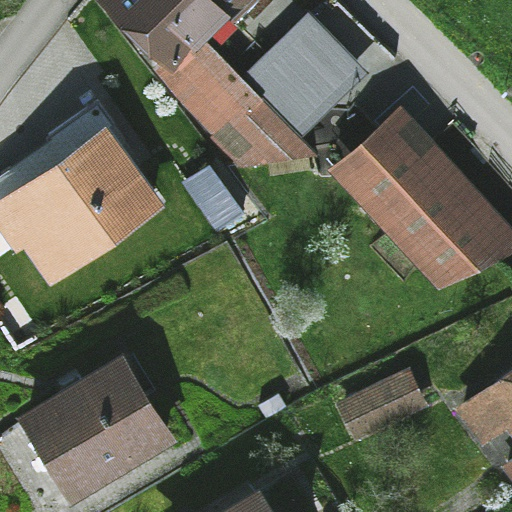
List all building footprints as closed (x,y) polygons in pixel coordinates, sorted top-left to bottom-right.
[(221,0),(114,0),(111,3),(163,56),(155,63),(215,133),(244,104),(181,41),(221,0)] [(51,271),(153,199),(104,128),(114,121),(99,99),(49,132),(65,155),(25,183),(12,164),(2,170),(7,177),(0,181),(0,220),(16,244),(27,236),(51,271)] [(434,277),(493,249),(394,137),(347,179),(434,277)] [(121,357),(27,414),(72,488),(166,432),(121,357)] [(511,370),(463,407),(486,437),(511,417),(511,458),(508,461),(511,466),(511,370)] [(405,371),(344,400),(359,430),(420,401),(405,371)] [(256,491),(221,511),(269,511),(268,511),(256,491)]
